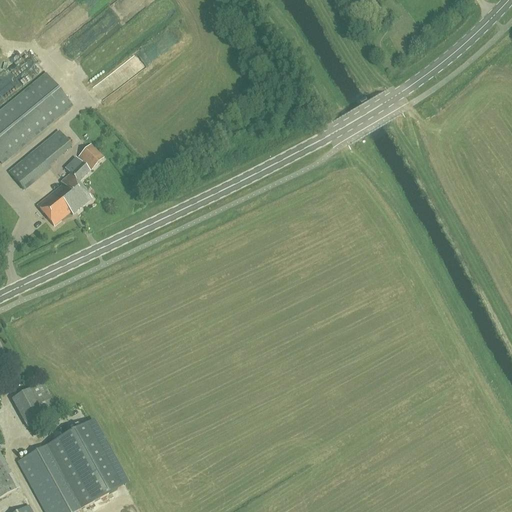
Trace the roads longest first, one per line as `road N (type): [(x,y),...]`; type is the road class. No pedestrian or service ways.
road 1 (secondary): [(0,304),(384,102),(434,70),(509,0)]
road 2 (track): [(400,109),(422,168),(511,336)]
road 3 (track): [(319,0),(400,109)]
